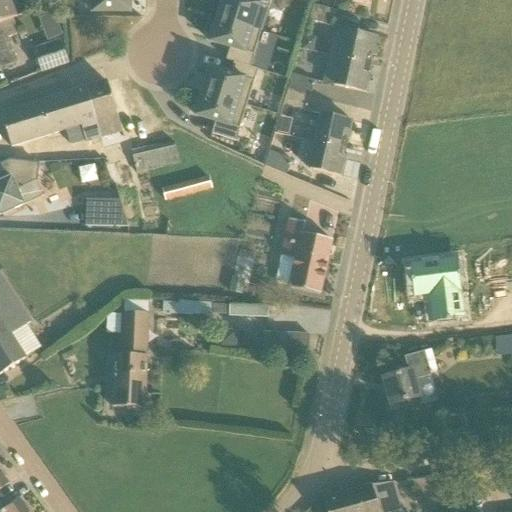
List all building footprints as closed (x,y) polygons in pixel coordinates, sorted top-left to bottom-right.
[(17,19),(17,17),(10,0),(0,0),(0,23),(13,19),(14,20),(17,19)] [(93,0),(93,13),(130,13),(129,0),(93,0)] [(240,0),(223,0),(218,19),(252,30),(260,7),(265,8),(267,0),(241,0),(240,0)] [(314,5),(309,20),(332,27),(337,11),(314,5)] [(52,7),(36,13),(40,22),(55,16),(52,7)] [(252,65),(268,70),(285,12),(269,7),(252,65)] [(19,35),(14,20),(13,19),(0,23),(0,70),(16,64),(6,40),(19,35)] [(252,30),(218,19),(210,43),(226,48),(223,59),(230,62),(247,67),(251,54),(245,53),(252,30)] [(377,38),(345,32),(335,29),(329,56),(339,58),(371,65),(377,38)] [(302,50),(314,52),(316,39),(305,37),(302,50)] [(36,51),(43,72),(67,64),(60,43),(36,51)] [(371,65),(339,58),(329,56),(323,84),(365,93),(371,65)] [(247,67),(230,62),(227,73),(211,68),(203,92),(238,103),(245,80),(251,82),(255,69),(247,67)] [(289,89),(311,96),(315,81),(293,75),(289,89)] [(87,89),(100,136),(122,129),(108,83),(87,89)] [(70,145),(100,136),(87,89),(2,115),(12,148),(66,131),(70,145)] [(306,112),(311,96),(289,89),(284,105),(306,112)] [(238,103),(203,92),(196,116),(212,121),(208,133),(233,140),(237,128),(231,126),(238,103)] [(315,143),(346,149),(352,122),(321,115),(315,143)] [(340,177),(346,149),(315,143),(309,170),(340,177)] [(147,171),(162,167),(157,147),(132,153),(137,173),(147,171)] [(269,151),(264,166),(286,175),(292,161),(269,151)] [(43,197),(37,181),(39,165),(10,162),(0,166),(0,216),(24,206),(43,197)] [(118,163),(106,166),(111,187),(123,184),(118,163)] [(94,164),(79,168),(83,183),(98,179),(94,164)] [(166,201),(212,189),(210,179),(163,191),(166,201)] [(128,228),(121,201),(87,201),(86,227),(128,228)] [(290,220),(281,258),(295,261),(289,289),(320,296),(332,241),(303,235),(306,224),(290,220)] [(431,293),(434,320),(466,316),(466,314),(462,289),(463,289),(463,287),(459,257),(441,259),(441,254),(422,257),(423,262),(412,263),(416,295),(431,293)] [(0,275),(0,375),(26,359),(11,336),(31,323),(0,275)] [(232,278),(229,293),(240,295),(242,296),(245,284),(246,282),(232,278)] [(230,306),(214,306),(214,304),(202,304),(202,303),(184,302),(184,300),(179,300),(179,303),(164,302),(163,316),(194,317),(194,316),(213,317),(213,315),(230,315),(230,317),(268,319),(269,308),(230,306)] [(147,357),(149,314),(149,302),(125,301),(124,313),(122,313),(121,356),(147,357)] [(250,346),(250,330),(224,329),(223,345),(250,346)] [(264,334),(263,354),(309,357),(310,336),(264,334)] [(405,358),(409,373),(383,380),(391,406),(420,398),(416,381),(431,376),(425,353),(405,358)] [(147,357),(121,356),(115,356),(113,408),(145,409),(147,357)] [(0,467),(0,491),(9,485),(4,479),(7,478),(0,467)] [(379,511),(372,487),(372,486),(323,500),(326,511),(379,511)] [(0,511),(31,511),(27,505),(24,507),(20,501),(5,511),(0,503),(0,511)]
